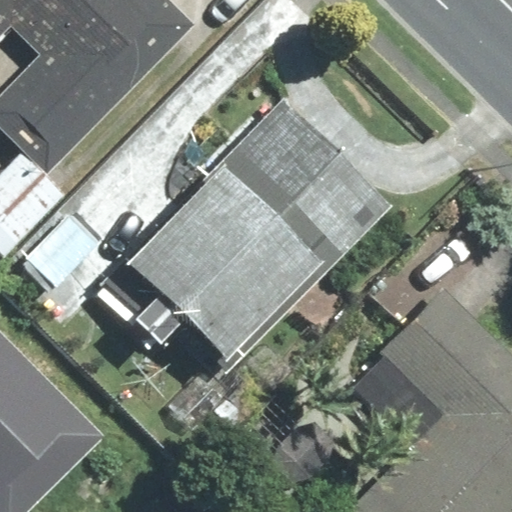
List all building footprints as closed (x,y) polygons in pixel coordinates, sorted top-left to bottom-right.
[(175,0),(0,0),(0,113),(52,165),(195,20),(175,0)] [(298,66),(119,248),(232,358),(412,176),(298,66)] [(19,155),(0,175),(0,256),(3,259),(63,198),(19,155)] [(341,511),(511,511),(511,338),(444,272),(342,376),(410,442),(341,511)] [(0,316),(0,511),(42,511),(120,435),(0,316)] [(228,399),(203,372),(164,408),(190,435),(228,399)] [(349,456),(304,410),(258,455),(303,501),(349,456)]
